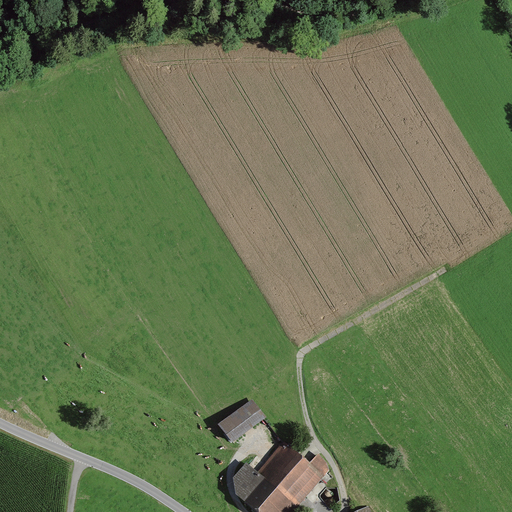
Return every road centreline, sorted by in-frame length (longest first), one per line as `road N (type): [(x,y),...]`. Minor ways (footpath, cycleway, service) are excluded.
road 1 (track): [(445,269),(298,358),(309,430),(339,478),(342,511)]
road 2 (residential): [(0,423),(127,476),(184,511)]
road 3 (track): [(0,60),(57,33),(173,0)]
road 4 (track): [(266,0),(320,18),(399,0)]
